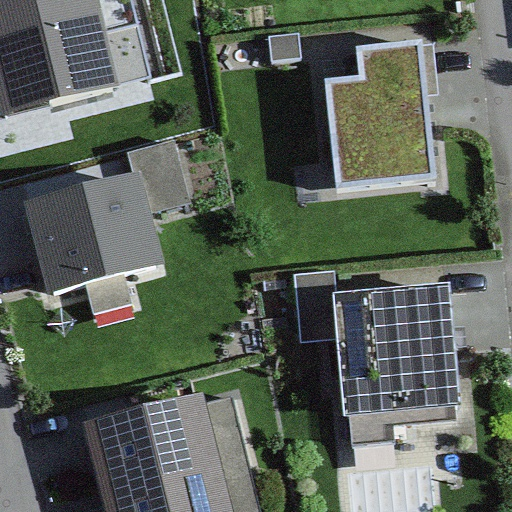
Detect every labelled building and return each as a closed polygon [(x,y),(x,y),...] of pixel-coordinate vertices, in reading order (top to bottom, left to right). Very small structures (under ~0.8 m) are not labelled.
[(115,82),(94,0),(0,0),(0,94),(4,110),(115,82)] [(343,179),(435,171),(423,34),(357,39),(360,73),(334,75),(343,179)] [(50,307),(164,277),(140,187),(26,217),(50,307)] [(334,307),(344,429),(461,419),(451,297),(334,307)] [(101,511),(231,511),(205,407),(82,437),(101,511)]
